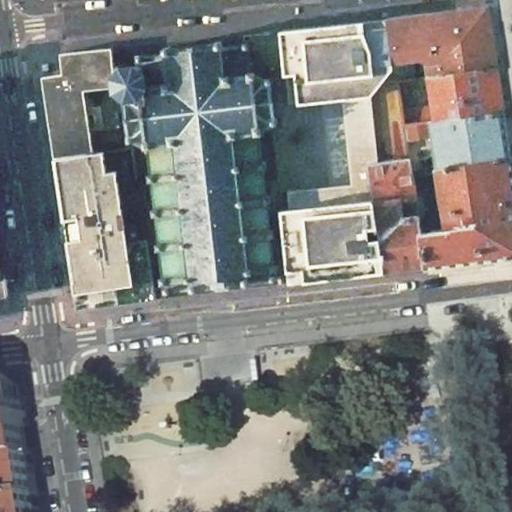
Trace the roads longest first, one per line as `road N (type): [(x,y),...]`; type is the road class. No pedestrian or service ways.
road 1 (residential): [(77,511),(3,32)]
road 2 (residential): [(288,0),(3,32)]
